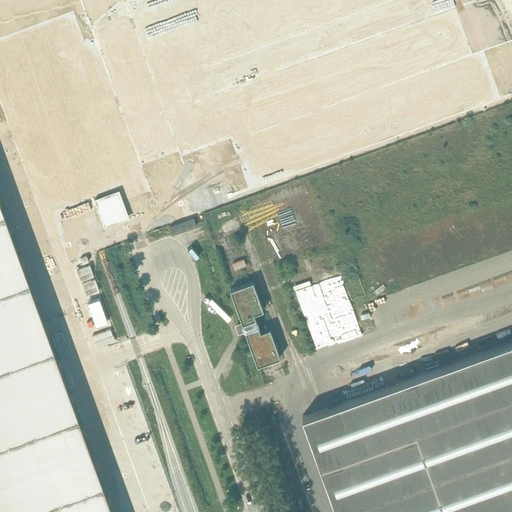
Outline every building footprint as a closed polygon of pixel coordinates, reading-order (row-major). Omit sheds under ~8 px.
[(137,0),(187,150),(185,148),(188,158),(197,165),(259,145),(252,123),(300,107),(290,75),(285,71),(280,78),(282,82),(272,86),(266,65),(255,64),(256,69),(247,72),(257,79),(251,81),(236,101),(203,0),(137,0)] [(388,0),(335,0),(343,26),(367,19),(369,24),(379,22),(378,19),(389,16),(386,8),(378,11),(376,4),(389,0),(388,0)] [(392,20),(382,21),(383,29),(393,28),(392,20)] [(378,24),(372,26),(375,33),(381,30),(378,24)] [(0,190),(64,166),(34,86),(12,73),(17,73),(12,62),(4,62),(0,68),(0,89),(0,95),(6,86),(13,91),(20,80),(20,91),(31,91),(31,99),(24,94),(3,102),(16,109),(5,113),(5,126),(6,126),(17,154),(2,145),(6,154),(0,153),(0,190)] [(412,97),(405,100),(410,111),(417,108),(412,97)] [(121,192),(99,200),(108,225),(131,217),(121,192)] [(112,511),(4,213),(0,214),(0,511),(112,511)] [(172,234),(196,226),(193,218),(169,227),(172,234)] [(296,280),(313,339),(338,331),(335,319),(328,321),(315,275),(296,280)] [(263,310),(253,280),(230,289),(243,324),(242,325),(244,329),(245,330),(257,365),(271,360),(272,363),(276,362),(275,359),(280,357),(270,327),(260,331),(258,325),(259,324),(257,319),(256,319),(254,313),(263,310)] [(99,340),(119,332),(111,312),(91,319),(99,340)] [(511,341),(303,416),(336,511),(509,511),(507,505),(511,503),(511,341)]
